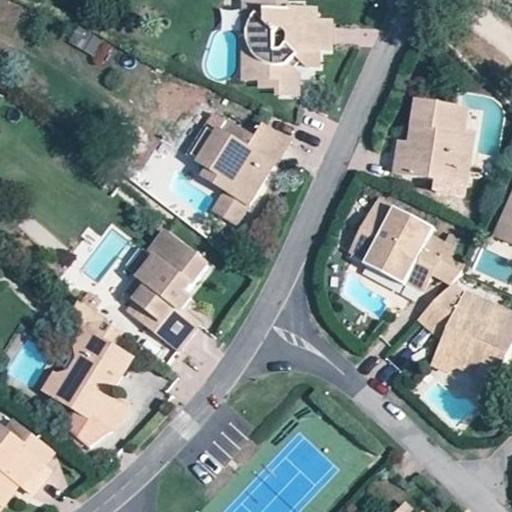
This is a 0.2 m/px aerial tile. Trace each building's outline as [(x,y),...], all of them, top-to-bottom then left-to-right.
[(260,66),(243,75),(243,84),(263,85),(262,93),(282,93),(282,101),(301,100),(301,82),(290,75),(297,64),(308,71),(320,71),(319,55),(332,55),(332,26),(316,26),(317,19),(310,13),(289,14),(289,7),(266,7),(266,15),(260,21),(257,19),(255,22),(253,27),(251,31),(250,34),(249,40),(249,44),(249,48),(250,51),(251,54),(251,56),(252,58),(253,60),(253,62),(255,63),(260,66)] [(244,7),(243,75),(260,66),(255,63),(253,62),(253,60),(252,58),(251,56),(251,54),(250,51),(249,48),(249,44),(249,40),(250,34),(251,31),(253,27),(255,22),(257,19),(260,21),(266,15),(266,7),(244,7)] [(462,173),(467,131),(459,130),(462,114),(440,111),(440,106),(418,103),(415,128),(423,129),(421,146),(403,144),(398,175),(442,181),(444,170),(462,173)] [(471,110),(440,106),(440,111),(462,114),(459,130),(467,131),(471,110)] [(227,123),(214,142),(202,161),(201,163),(210,169),(223,178),(235,176),(239,194),(235,201),(224,203),(217,209),(219,217),(230,224),(239,222),(247,209),(264,182),(262,171),(266,165),(269,167),(273,170),(289,144),(264,128),(255,142),(227,123)] [(475,132),(467,131),(462,173),(444,170),(442,181),(468,185),(475,132)] [(190,153),(202,161),(214,142),(202,134),(190,153)] [(264,182),(273,170),(269,167),(266,165),(262,171),(264,182)] [(202,180),(235,201),(239,194),(235,176),(223,178),(210,169),(202,180)] [(411,274),(430,284),(436,271),(451,286),(463,274),(470,259),(402,223),(406,214),(381,201),(358,246),(377,255),(381,268),(399,277),(411,274)] [(511,203),(500,232),(511,236),(511,203)] [(150,287),(138,303),(145,308),(165,324),(158,334),(181,352),(201,327),(184,314),(173,306),(185,292),(188,295),(211,268),(205,264),(204,258),(201,260),(170,234),(152,255),(157,259),(141,281),(150,287)] [(426,293),(430,284),(411,274),(399,277),(381,268),(377,255),(358,246),(354,253),(372,263),(369,268),(405,287),(407,282),(426,293)] [(131,273),(141,281),(157,259),(152,255),(148,252),(147,252),(131,273)] [(129,296),(138,303),(150,287),(141,281),(129,296)] [(486,370),(500,377),(511,349),(511,316),(464,296),(463,299),(451,286),(419,320),(436,336),(446,324),(451,327),(444,343),(440,350),(458,357),(461,368),(476,375),(484,373),(486,370)] [(195,301),(188,295),(185,292),(173,306),(184,314),(195,301)] [(79,339),(88,346),(107,322),(83,303),(73,315),(89,327),(79,339)] [(137,317),(158,334),(165,324),(145,308),(137,317)] [(125,336),(107,322),(88,346),(84,351),(72,349),(67,356),(72,366),(66,373),(58,383),(78,399),(65,415),(87,433),(112,421),(130,399),(113,387),(107,382),(115,372),(121,377),(132,364),(114,350),(125,336)] [(436,336),(444,343),(451,327),(446,324),(436,336)] [(449,373),(461,368),(458,357),(440,350),(433,367),(449,373)] [(50,376),(58,383),(66,373),(58,366),(50,376)] [(492,394),(500,377),(486,370),(484,373),(476,375),(479,388),(492,394)] [(113,387),(121,377),(115,372),(107,382),(113,387)] [(19,421),(10,433),(9,434),(7,433),(2,440),(0,438),(0,511),(15,492),(6,485),(13,476),(21,484),(28,489),(45,466),(37,460),(49,444),(19,421)] [(0,438),(2,440),(7,433),(9,434),(10,433),(0,425),(0,438)] [(15,492),(21,484),(13,476),(6,485),(15,492)]
